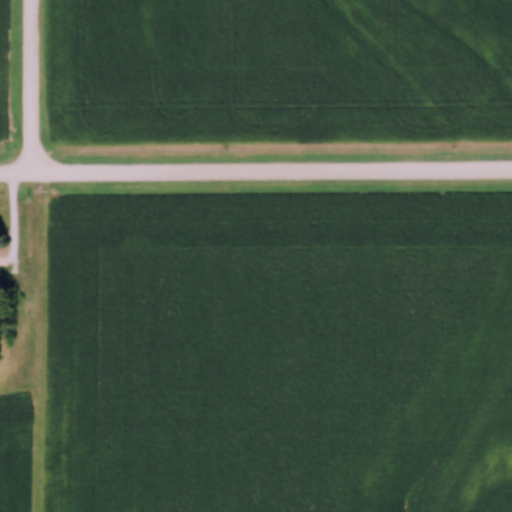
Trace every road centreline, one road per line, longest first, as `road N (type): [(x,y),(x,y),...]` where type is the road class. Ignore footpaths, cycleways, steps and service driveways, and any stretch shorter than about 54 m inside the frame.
road 1 (tertiary): [(511,171),(0,176)]
road 2 (residential): [(32,176),(32,0)]
